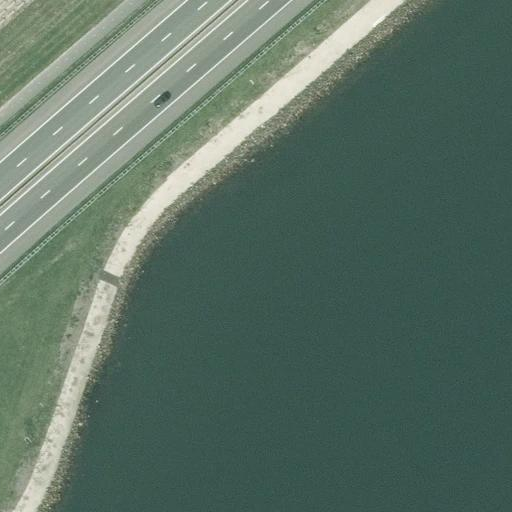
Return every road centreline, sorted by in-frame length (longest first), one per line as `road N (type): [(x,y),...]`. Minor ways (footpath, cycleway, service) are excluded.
road 1 (motorway): [(0,239),(276,0)]
road 2 (motorway): [(207,0),(0,182)]
